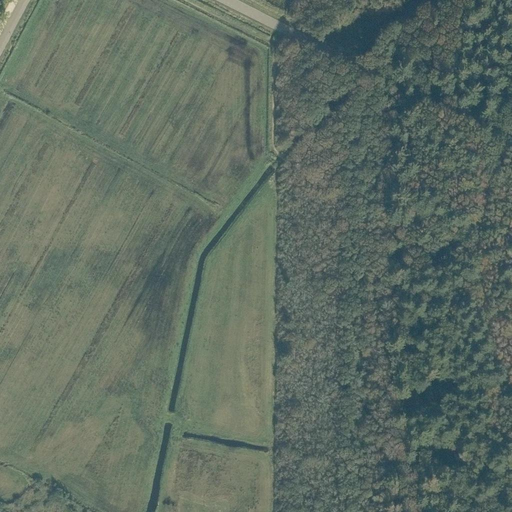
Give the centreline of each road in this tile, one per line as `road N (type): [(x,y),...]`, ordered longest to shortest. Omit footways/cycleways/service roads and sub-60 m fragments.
road 1 (unknown): [(511,46),(474,45),(412,96),(399,121),(397,156),(358,219),(381,280),(392,511)]
road 2 (unclassified): [(511,146),(222,0)]
road 3 (track): [(483,307),(479,229),(503,142)]
